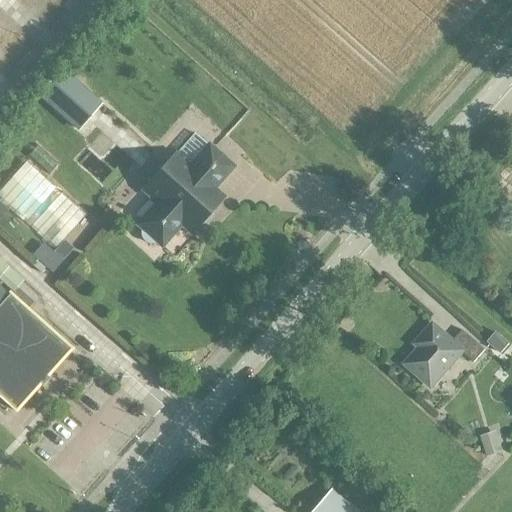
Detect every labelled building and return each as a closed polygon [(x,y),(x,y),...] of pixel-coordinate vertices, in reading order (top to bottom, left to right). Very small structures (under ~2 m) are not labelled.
[(62,70),(39,95),(79,130),(101,105),(62,70)] [(37,145),(28,155),(50,174),(59,164),(37,145)] [(188,169),(174,156),(144,189),(159,202),(138,225),(143,229),(141,232),(141,235),(142,238),(144,241),(147,243),(150,244),(154,243),(156,241),(161,245),(182,222),(191,231),(221,198),(211,190),(231,167),(208,146),(188,169)] [(89,212),(28,158),(0,189),(0,203),(7,210),(42,241),(53,251),(64,239),(89,212)] [(53,251),(42,241),(31,254),(51,270),(72,246),(64,239),(53,251)] [(0,304),(8,296),(0,288),(0,304)] [(8,296),(0,304),(0,397),(14,411),(38,384),(41,386),(48,379),(45,376),(69,350),(8,295),(8,296)] [(432,324),(419,339),(423,343),(405,364),(430,387),(461,352),(473,363),(484,350),(462,330),(452,342),(432,324)] [(500,353),(510,343),(496,331),(487,341),(500,353)] [(501,451),(496,437),(482,441),(486,456),(501,451)] [(311,511),(355,511),(330,490),(311,511)]
